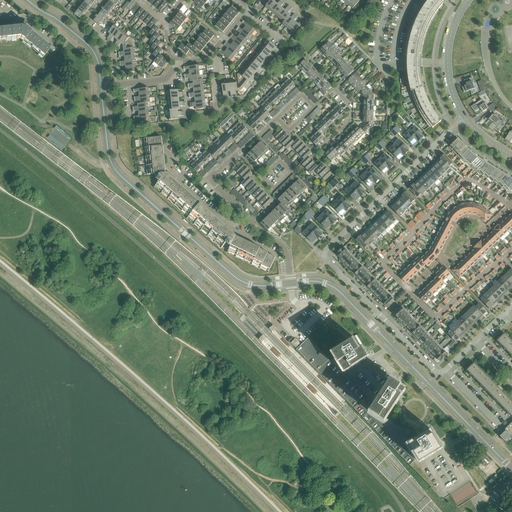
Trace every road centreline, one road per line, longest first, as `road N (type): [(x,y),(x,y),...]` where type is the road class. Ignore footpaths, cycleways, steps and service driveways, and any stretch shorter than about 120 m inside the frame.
road 1 (tertiary): [(290,282),(338,290),(511,468)]
road 2 (tertiary): [(102,105),(107,151),(126,182),(241,281),(290,282)]
road 3 (residential): [(465,118),(327,249),(329,262),(382,317)]
road 4 (residential): [(509,204),(464,182),(382,262),(410,291)]
road 5 (residential): [(410,291),(437,317),(511,251)]
road 6 (tertiary): [(465,118),(447,64),(469,0)]
road 7 (tertiary): [(100,86),(91,47),(26,0)]
